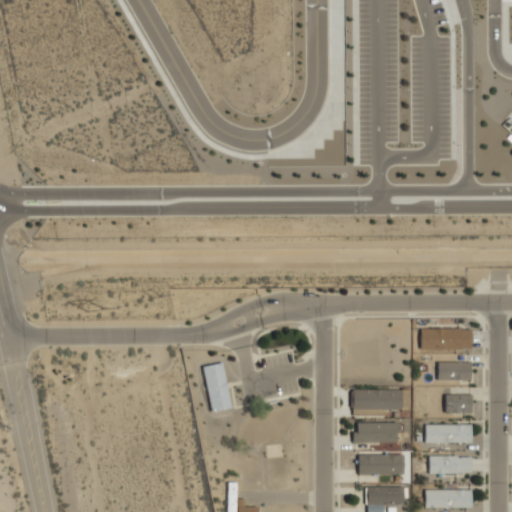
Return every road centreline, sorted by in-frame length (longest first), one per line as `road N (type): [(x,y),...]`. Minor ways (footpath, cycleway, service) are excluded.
road 1 (residential): [(7,335),(199,335),(273,307),(511,302)]
road 2 (tertiary): [(0,297),(44,511)]
road 3 (residential): [(496,511),(495,303)]
road 4 (residential): [(321,511),(321,305)]
